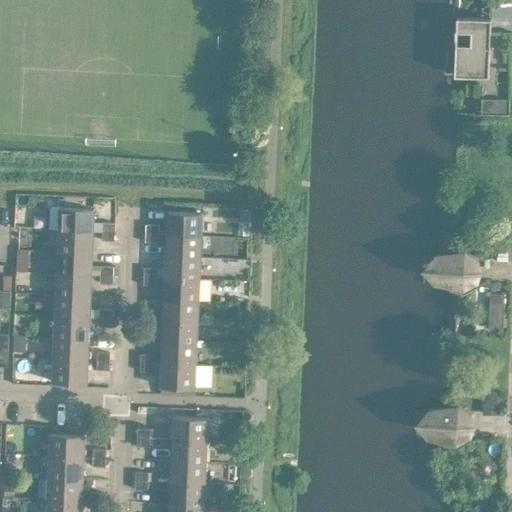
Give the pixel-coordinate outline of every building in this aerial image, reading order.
[(455,75),(460,76),(489,77),(490,46),(486,46),(487,33),(491,33),(491,18),(457,17),(455,75)] [(60,206),(59,229),(93,230),(94,208),(60,206)] [(168,211),(167,234),(201,235),(202,212),(168,211)] [(102,222),(102,231),(115,231),(115,223),(102,222)] [(146,224),(145,233),(158,233),(159,225),(146,224)] [(59,229),(58,251),(92,252),(93,230),(59,229)] [(115,231),(102,231),(102,239),(114,240),(115,231)] [(158,233),(145,233),(145,241),(158,242),(158,233)] [(167,234),(166,255),(200,257),(201,235),(167,234)] [(58,251),(57,272),(92,274),(92,252),(58,251)] [(434,279),(452,283),(464,286),(478,278),(479,261),(465,252),(451,253),(435,255),(434,279)] [(166,255),(165,277),(199,278),(200,257),(166,255)] [(100,265),(100,274),(113,275),(113,266),(100,265)] [(144,267),(144,276),(157,276),(157,268),(144,267)] [(57,272),(56,294),(91,295),(92,274),(57,272)] [(113,275),(100,274),(100,283),(113,283),(113,275)] [(157,276),(144,276),(143,285),(156,285),(157,276)] [(165,277),(164,298),(198,300),(199,278),(165,277)] [(0,290),(0,299),(10,300),(10,291),(0,290)] [(489,293),(488,329),(503,329),(504,293),(489,293)] [(56,294),(55,315),(90,317),(91,295),(56,294)] [(164,298),(163,320),(197,321),(198,300),(164,298)] [(10,300),(0,299),(0,307),(10,308),(10,300)] [(99,309),(98,317),(111,318),(112,309),(99,309)] [(142,310),(142,319),(155,320),(155,311),(142,310)] [(55,315),(55,337),(89,339),(90,317),(55,315)] [(111,318),(98,317),(98,326),(111,327),(111,318)] [(155,320),(142,319),(141,328),(154,328),(155,320)] [(163,320),(162,342),(197,343),(197,321),(163,320)] [(0,333),(0,342),(8,343),(9,334),(0,333)] [(55,337),(54,359),(88,360),(89,339),(55,337)] [(8,343),(0,342),(0,351),(8,352),(8,343)] [(162,342),(161,363),(196,365),(197,343),(162,342)] [(0,351),(0,366),(8,367),(8,352),(0,351)] [(97,352),(97,361),(109,361),(110,353),(97,352)] [(140,354),(140,362),(153,363),(153,354),(140,354)] [(88,360),(54,359),(53,381),(87,383),(88,360)] [(109,361),(97,361),(96,369),(109,370),(109,361)] [(153,363),(140,362),(140,371),(152,372),(153,363)] [(196,365),(161,363),(160,386),(195,387),(196,365)] [(472,415),(458,406),(428,410),(427,434),(457,440),(471,433),(472,415)] [(173,416),(172,438),(207,440),(208,417),(173,416)] [(137,428),(137,437),(149,437),(150,429),(137,428)] [(51,432),(50,455),(84,457),(85,434),(51,432)] [(149,437),(137,437),(136,446),(149,446),(149,437)] [(172,438),(171,460),(206,461),(207,440),(172,438)] [(93,448),(92,457),(105,458),(106,449),(93,448)] [(50,455),(49,477),(83,478),(84,457),(50,455)] [(105,458),(92,457),(92,466),(105,466),(105,458)] [(171,460),(171,482),(205,483),(206,461),(171,460)] [(135,472),(135,480),(148,481),(148,472),(135,472)] [(49,477),(48,498),(82,500),(83,478),(49,477)] [(148,481),(135,480),(135,489),(147,489),(148,481)] [(171,482),(170,503),(204,505),(205,483),(171,482)] [(4,485),(3,495),(14,496),(14,486),(4,485)] [(91,492),(91,500),(103,501),(104,492),(91,492)] [(48,498),(47,511),(81,511),(82,500),(48,498)] [(103,501),(91,500),(90,509),(103,509),(103,501)] [(170,503),(169,511),(203,511),(204,505),(170,503)]
